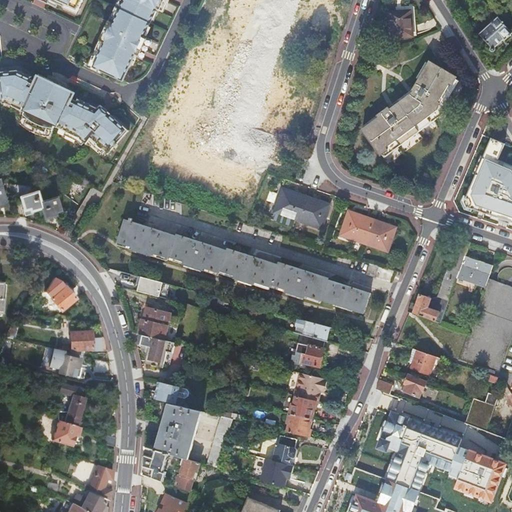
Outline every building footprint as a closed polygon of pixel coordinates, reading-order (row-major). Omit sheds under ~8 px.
[(51,0),(57,3),(63,6),(64,6),(65,4),(76,9),(80,0),(51,0)] [(85,0),(83,0),(80,0),(76,9),(65,4),(64,6),(63,6),(62,8),(78,15),(85,0)] [(125,0),(121,9),(114,23),(110,21),(110,22),(101,41),(105,43),(94,66),(94,67),(123,81),(135,55),(139,57),(143,50),(146,52),(152,41),(144,37),(157,9),(164,12),(169,1),(166,0),(125,0)] [(120,0),(119,2),(116,7),(121,9),(125,0),(120,0)] [(114,23),(121,9),(116,7),(113,13),(114,14),(113,15),(109,21),(110,22),(110,21),(114,23)] [(397,15),(398,12),(389,13),(391,38),(413,36),(411,14),(397,15)] [(511,33),(511,32),(498,17),(479,34),(487,43),(485,44),(485,45),(488,48),(489,48),(490,47),(492,49),(504,39),(505,40),(511,33)] [(105,43),(101,41),(101,42),(100,42),(96,49),(96,50),(94,56),(93,56),(89,64),(94,66),(105,43)] [(260,180),(187,150),(225,60),(198,49),(159,142),(165,144),(155,167),(249,207),(260,180)] [(378,117),(362,130),(380,155),(438,113),(443,105),(441,103),(457,77),(429,61),(412,90),(414,92),(412,93),(393,107),(389,110),(387,108),(377,116),(378,117)] [(102,109),(103,107),(101,105),(98,108),(78,99),(77,101),(72,99),(75,93),(61,87),(62,85),(52,81),(52,82),(38,76),(35,81),(31,79),(32,77),(18,70),(0,71),(0,88),(1,100),(2,100),(8,99),(14,102),(12,106),(25,112),(22,117),(27,119),(25,124),(45,133),(47,129),(52,131),(54,126),(66,132),(70,134),(78,137),(84,142),(86,144),(88,141),(91,138),(104,150),(108,154),(129,131),(108,112),(107,114),(102,109)] [(260,74),(242,126),(280,139),(289,114),(305,120),(310,107),(309,107),(314,92),(260,74)] [(49,137),(52,131),(47,129),(45,133),(25,124),(27,119),(22,117),(19,124),(20,124),(26,129),(33,133),(38,134),(49,137)] [(81,145),(84,142),(78,137),(70,134),(66,132),(64,135),(77,141),(81,145)] [(101,153),(104,150),(91,138),(88,141),(101,153)] [(490,138),(461,200),(465,209),(511,224),(511,167),(497,162),(505,143),(490,138)] [(298,221),(306,198),(282,190),(274,213),(298,221)] [(36,193),(36,191),(20,197),(24,212),(41,207),(39,203),(39,202),(36,193)] [(270,191),(268,201),(275,203),(278,193),(270,191)] [(41,209),(44,218),(60,213),(55,197),(39,202),(39,203),(41,207),(41,209)] [(306,198),(298,221),(322,229),(330,206),(306,198)] [(364,244),(372,220),(348,212),(341,236),(364,244)] [(125,220),(117,243),(132,248),(131,250),(152,256),(153,254),(169,259),(169,258),(183,262),(182,265),(202,272),(203,271),(203,269),(219,274),(220,272),(234,276),(233,279),(253,285),(254,283),(270,288),(271,285),(285,290),(285,293),(305,299),(306,297),(321,302),(321,301),(363,314),(370,293),(328,280),(329,279),(278,262),(277,265),(227,249),(226,251),(175,234),(175,235),(132,222),(133,219),(130,218),(129,221),(125,220)] [(372,220),(364,244),(387,251),(396,228),(372,220)] [(408,312),(440,323),(458,276),(465,257),(470,243),(459,239),(438,297),(431,298),(420,295),(416,304),(411,302),(408,312)] [(465,257),(458,276),(486,285),(492,266),(465,257)] [(378,266),(370,263),(366,275),(375,278),(378,266)] [(78,299),(63,281),(55,277),(42,287),(62,312),(78,299)] [(135,291),(160,297),(163,283),(138,277),(135,291)] [(482,372),(489,374),(490,369),(500,372),(511,339),(511,287),(488,279),(486,286),(469,333),(458,364),(482,372)] [(138,334),(139,335),(141,335),(150,337),(154,338),(174,343),(180,318),(170,316),(170,314),(147,309),(145,321),(142,320),(138,334)] [(296,318),(293,333),(301,335),(303,335),(325,341),(329,327),(296,318)] [(91,350),(91,351),(104,351),(101,338),(91,339),(90,332),(70,333),(71,351),(91,350)] [(140,342),(146,344),(149,345),(150,339),(149,339),(150,337),(141,335),(139,335),(137,342),(140,342)] [(303,335),(301,335),(299,342),(296,351),(294,351),(291,362),(301,365),(300,366),(314,370),(315,366),(317,366),(320,367),(324,348),(323,348),(325,341),(303,335)] [(153,345),(173,350),(174,343),(154,338),(150,337),(149,339),(150,339),(149,345),(153,345)] [(172,353),(173,350),(153,345),(149,345),(146,344),(146,347),(144,353),(147,354),(146,355),(144,364),(162,368),(166,352),(172,353)] [(291,362),(294,351),(289,349),(285,363),(316,371),(317,366),(315,366),(314,370),(300,366),(301,365),(291,362)] [(440,359),(413,350),(407,371),(433,380),(440,359)] [(95,354),(95,359),(109,362),(107,353),(95,354)] [(78,368),(79,359),(62,355),(57,373),(77,378),(79,369),(78,368)] [(109,362),(95,359),(94,369),(110,371),(109,362)] [(300,373),(298,380),(323,386),(324,379),(300,373)] [(428,383),(406,375),(401,392),(420,400),(428,383)] [(498,383),(500,378),(491,375),(489,380),(498,383)] [(295,396),(297,396),(315,400),(319,401),(321,391),(323,386),(298,380),(295,396)] [(392,385),(379,381),(376,389),(390,394),(392,385)] [(178,386),(159,382),(155,399),(176,404),(178,397),(185,398),(189,396),(189,393),(187,389),(180,388),(180,387),(178,386)] [(66,412),(56,413),(57,421),(75,426),(83,398),(78,397),(80,391),(59,385),(56,393),(69,396),(66,412)] [(498,396),(488,394),(486,402),(473,399),(466,423),(487,431),(498,396)] [(292,404),(290,413),(311,419),(315,400),(297,396),(295,405),(292,404)] [(155,450),(173,455),(182,458),(185,459),(188,460),(194,439),(201,412),(167,404),(161,429),(155,450)] [(463,435),(390,408),(374,450),(386,454),(388,449),(397,452),(378,503),(356,495),(349,511),(411,511),(429,465),(449,472),(448,475),(457,479),(453,489),(492,504),(507,464),(459,446),(463,435)] [(290,423),(288,432),(307,437),(311,419),(290,413),(288,423),(290,423)] [(220,416),(206,465),(219,469),(232,419),(230,419),(220,416)] [(75,426),(57,421),(51,440),(71,446),(74,436),(77,437),(79,428),(75,426)] [(101,427),(99,434),(101,434),(114,438),(114,431),(101,427)] [(99,443),(113,448),(114,438),(101,434),(99,443)] [(280,436),(273,461),(290,465),(292,458),(294,459),(295,457),(297,451),(296,448),(295,448),(297,440),(280,436)] [(143,474),(156,479),(163,482),(166,472),(163,471),(168,457),(173,458),(173,455),(155,450),(146,447),(144,462),(143,474)] [(177,474),(174,486),(189,492),(193,479),(196,479),(199,472),(197,472),(200,463),(188,460),(185,459),(182,458),(180,464),(183,465),(180,475),(177,474)] [(292,465),(269,460),(263,482),(288,488),(290,480),(294,481),(297,469),(291,467),(292,465)] [(90,483),(87,491),(89,492),(109,502),(111,480),(112,472),(96,466),(93,476),(94,477),(92,484),(90,483)] [(88,494),(80,509),(86,511),(108,511),(108,508),(103,505),(103,503),(88,494)] [(247,497),(240,511),(279,511),(247,497)]
